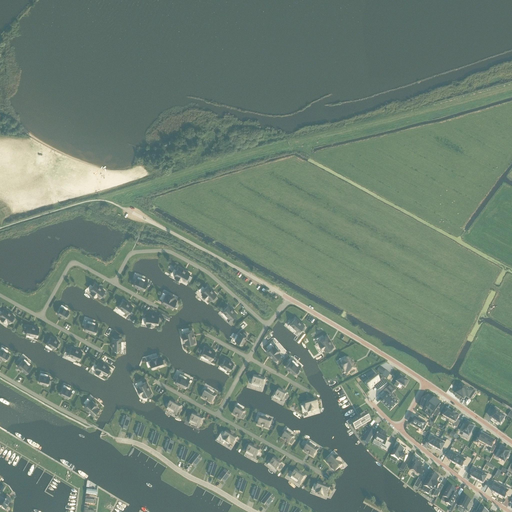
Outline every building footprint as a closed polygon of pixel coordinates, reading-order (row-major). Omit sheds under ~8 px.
[(185,270),(188,264),(180,260),(177,266),(185,270)] [(185,282),(190,273),(178,266),(174,275),(175,276),(174,277),(182,281),(182,280),(185,282)] [(132,287),(143,291),(148,281),(144,279),(143,281),(136,278),(132,287)] [(48,282),(47,282),(43,290),(51,293),(55,281),(49,279),(48,282)] [(99,299),(101,297),(103,298),(105,295),(104,294),(105,291),(95,283),(89,290),(91,291),(89,293),(96,298),(97,297),(99,299)] [(210,301),(212,300),(213,301),(216,298),(215,297),(217,295),(207,285),(201,292),(202,293),(201,295),(206,300),(208,299),(210,301)] [(161,303),(173,309),(177,300),(174,299),(175,298),(167,294),(166,296),(165,295),(161,303)] [(127,316),(133,306),(123,300),(118,308),(124,312),(123,314),(127,316)] [(229,322),(237,314),(228,305),(221,312),(227,317),(226,319),(229,322)] [(56,314),(64,319),(69,311),(61,306),(56,314)] [(10,323),(11,322),(13,323),(15,319),(13,318),(15,316),(4,308),(0,314),(0,316),(0,317),(0,319),(6,323),(7,322),(10,323)] [(240,313),(249,319),(252,315),(243,309),(240,313)] [(157,326),(159,316),(146,314),(144,323),(146,323),(146,325),(154,327),(154,326),(157,326)] [(295,317),(289,325),(296,331),(295,332),(297,334),(305,325),(295,317)] [(83,331),(95,335),(98,324),(94,323),(94,324),(86,322),(83,331)] [(37,339),(39,328),(28,325),(26,335),(33,337),(33,338),(37,339)] [(185,345),(196,343),(195,337),(194,338),(193,335),(194,335),(193,330),(189,331),(188,328),(182,329),(182,333),(181,334),(183,342),(185,342),(185,345)] [(243,345),(248,337),(239,332),(234,341),(243,345)] [(319,342),(317,343),(322,350),(323,350),(325,352),(334,347),(327,335),(318,340),(319,342)] [(54,350),(59,341),(51,336),(46,345),(54,350)] [(123,338),(112,338),(112,350),(122,350),(122,342),(123,342),(123,338)] [(266,347),(268,349),(265,352),(274,362),(281,355),(279,353),(280,352),(275,345),(274,346),(271,343),(266,347)] [(78,362),(83,352),(72,347),(68,356),(75,359),(74,361),(78,362)] [(209,349),(205,347),(201,356),(201,357),(208,361),(209,359),(212,361),(216,352),(212,350),(211,351),(209,350),(209,349)] [(1,348),(0,350),(0,358),(5,362),(10,353),(1,348)] [(148,368),(151,367),(152,370),(165,366),(164,363),(166,363),(165,359),(163,360),(162,357),(159,358),(158,357),(150,359),(151,360),(146,362),(148,368)] [(342,364),(340,365),(344,372),(346,372),(347,374),(356,369),(350,357),(341,362),(342,364)] [(16,367),(25,375),(33,366),(30,364),(29,365),(23,359),(16,367)] [(229,361),(225,359),(222,365),(222,364),(219,368),(226,372),(227,371),(229,372),(231,369),(233,370),(235,366),(233,365),(234,363),(232,362),(231,363),(229,362),(229,361)] [(291,360),(285,368),(294,375),(301,367),(293,360),(292,361),(291,360)] [(105,376),(110,367),(98,361),(94,369),(96,370),(95,372),(102,376),(103,375),(105,376)] [(385,371),(380,367),(377,372),(382,375),(385,371)] [(40,374),(38,384),(48,386),(50,377),(40,374)] [(185,389),(186,387),(188,388),(190,384),(188,383),(190,378),(185,376),(185,377),(180,374),(179,376),(178,375),(174,384),(185,389)] [(369,380),(365,383),(370,389),(376,385),(379,389),(386,384),(382,379),(379,382),(374,376),(372,374),(367,378),(369,380)] [(259,388),(262,389),(265,378),(261,377),(261,378),(258,377),(258,376),(254,375),(251,384),(252,384),(251,386),(259,388)] [(400,376),(395,383),(396,383),(394,386),(397,388),(399,385),(405,389),(409,383),(406,380),(403,378),(403,379),(400,376)] [(137,388),(136,388),(140,396),(141,395),(143,398),(147,396),(148,398),(153,396),(151,394),(152,393),(150,389),(149,389),(148,386),(149,386),(147,381),(143,383),(137,386),(137,388)] [(458,388),(455,394),(464,400),(466,397),(469,399),(474,392),(466,387),(461,383),(458,388)] [(389,392),(380,401),(390,411),(398,404),(396,403),(398,401),(391,394),(395,390),(389,385),(386,389),(389,392)] [(63,386),(59,395),(68,399),(72,390),(63,386)] [(289,396),(286,395),(287,393),(285,392),(285,393),(282,392),(283,391),(279,388),(276,394),(275,394),(273,398),(280,402),(280,400),(283,402),(284,399),(286,400),(289,396)] [(201,398),(212,404),(217,395),(214,393),(208,389),(207,390),(206,389),(201,398)] [(303,414),(307,413),(307,414),(316,411),(316,410),(318,409),(315,398),(310,400),(311,401),(308,402),(308,400),(303,402),(304,406),(301,407),(303,414)] [(429,398),(421,407),(427,411),(428,410),(434,414),(441,406),(437,403),(435,404),(433,402),(434,401),(429,398)] [(83,407),(93,416),(99,409),(97,407),(98,406),(92,400),(90,402),(89,400),(83,407)] [(177,416),(182,406),(178,404),(175,403),(176,402),(172,400),(167,408),(168,409),(167,411),(173,414),(174,414),(177,416)] [(245,411),(243,410),(244,409),(238,405),(235,409),(236,409),(232,414),(240,420),(241,418),(243,419),(246,416),(244,414),(245,411)] [(494,414),(491,418),(500,425),(505,418),(496,412),(498,410),(495,408),(492,412),(494,414)] [(447,410),(442,418),(449,421),(448,422),(449,423),(454,414),(447,410)] [(197,427),(199,428),(204,418),(200,416),(200,417),(197,416),(198,415),(193,413),(189,422),(190,422),(189,424),(196,428),(197,427)] [(357,419),(353,421),(358,429),(362,427),(362,428),(367,425),(366,424),(370,422),(365,414),(361,416),(361,415),(356,418),(357,419)] [(454,414),(449,423),(454,426),(454,427),(456,428),(460,422),(457,420),(459,417),(454,414)] [(257,426),(268,429),(272,419),(268,417),(261,415),(261,416),(260,416),(257,426)] [(123,419),(121,425),(123,426),(122,429),(127,430),(130,419),(127,417),(124,416),(123,418),(126,419),(125,420),(123,419)] [(427,421),(419,417),(418,419),(415,418),(410,425),(423,432),(427,425),(426,424),(427,421)] [(469,438),(475,427),(468,423),(466,425),(463,424),(460,430),(463,432),(462,434),(469,438)] [(137,427),(135,433),(138,434),(137,437),(141,438),(145,427),(141,425),(138,424),(137,426),(140,427),(140,428),(137,427)] [(370,427),(362,441),(367,444),(375,430),(370,427)] [(288,445),(290,443),(291,444),(294,441),(292,440),(294,437),(292,435),(293,434),(287,429),(284,433),(285,434),(281,439),(288,445)] [(231,433),(227,430),(225,434),(222,432),(219,437),(223,440),(222,441),(229,445),(230,444),(233,446),(238,437),(233,435),(233,436),(231,434),(231,433)] [(379,432),(374,440),(382,445),(380,448),(387,451),(391,444),(387,442),(389,438),(386,436),(386,435),(380,431),(379,432)] [(431,434),(427,440),(430,442),(428,445),(435,449),(440,440),(434,437),(434,436),(431,434)] [(478,437),(475,443),(478,444),(478,443),(485,446),(489,439),(483,435),(481,439),(478,437)] [(489,439),(485,446),(485,447),(485,445),(486,446),(491,449),(490,452),(492,453),(496,447),(493,446),(495,442),(489,439)] [(440,440),(435,449),(441,452),(443,449),(446,450),(450,444),(446,442),(446,443),(440,440)] [(308,443),(303,451),(313,458),(319,448),(316,446),(310,442),(309,443),(308,443)] [(261,454),(259,453),(261,450),(257,447),(256,448),(254,447),(254,446),(250,444),(245,452),(246,453),(245,454),(252,458),(253,458),(255,459),(257,457),(259,458),(261,454)] [(397,446),(391,456),(399,461),(400,459),(405,462),(408,456),(403,453),(405,450),(397,446)] [(180,451),(179,456),(181,457),(180,460),(184,462),(188,450),(184,449),(185,448),(181,447),(181,449),(184,450),(183,452),(180,451)] [(499,450),(495,456),(498,458),(497,460),(505,464),(511,453),(504,449),(502,452),(499,450)] [(451,450),(448,456),(451,458),(449,462),(456,465),(460,456),(455,453),(455,452),(451,450)] [(341,463),(342,462),(336,455),(335,456),(332,453),(327,457),(329,460),(326,462),(335,472),(343,465),(341,463)] [(196,454),(188,463),(191,466),(198,458),(200,460),(201,458),(199,456),(199,457),(196,454)] [(460,456),(456,465),(462,469),(464,465),(467,467),(470,460),(467,459),(466,459),(460,456)] [(278,461),(278,460),(275,457),(271,462),(270,462),(267,466),(273,470),(274,469),(276,471),(278,468),(280,470),(283,466),(281,465),(282,463),(280,462),(278,461)] [(423,465),(416,461),(410,471),(417,474),(418,474),(423,476),(426,471),(421,468),(423,465)] [(473,466),(469,472),(472,474),(470,477),(477,481),(482,472),(476,469),(476,468),(473,466)] [(302,474),(299,473),(300,472),(296,469),(291,477),(290,479),(297,483),(300,484),(306,476),(302,473),(302,474)] [(224,470),(217,479),(220,482),(227,474),(229,476),(231,474),(228,472),(224,470)] [(177,477),(183,480),(185,476),(180,472),(177,477)] [(482,472),(477,481),(484,484),(485,481),(488,482),(492,476),(488,474),(488,475),(482,472)] [(431,473),(424,487),(432,491),(433,488),(436,490),(433,496),(437,498),(443,486),(440,485),(440,484),(436,482),(439,477),(431,473)] [(239,482),(237,488),(240,489),(239,492),(243,493),(246,482),(243,481),(243,480),(240,479),(239,481),(242,482),(242,483),(239,482)] [(494,481),(491,487),(494,489),(492,492),(498,496),(503,487),(497,484),(498,483),(494,481)] [(316,492),(315,494),(322,497),(323,495),(327,497),(331,487),(326,485),(325,486),(323,485),(323,484),(318,482),(317,486),(314,485),(311,491),(316,492)] [(457,491),(449,486),(443,497),(448,500),(446,503),(452,507),(458,496),(454,494),(457,491)] [(503,487),(498,496),(505,499),(507,496),(510,497),(511,493),(511,490),(509,489),(509,490),(503,487)] [(88,497),(88,494),(96,494),(96,489),(85,488),(85,493),(85,497),(88,497)] [(268,493),(261,503),(264,505),(266,503),(268,505),(272,500),(270,498),(270,497),(273,499),(274,498),(271,495),(271,496),(268,493)] [(4,497),(0,494),(0,502),(0,503),(0,507),(5,510),(11,501),(4,497)] [(471,501),(464,497),(459,506),(466,510),(465,511),(466,511),(469,511),(473,506),(469,504),(471,501)]
